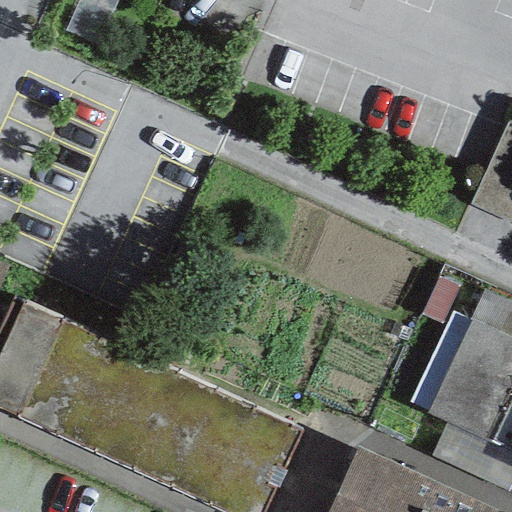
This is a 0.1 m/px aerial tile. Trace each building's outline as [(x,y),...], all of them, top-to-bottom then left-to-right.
[(511,126),(505,123),(468,206),(511,225),(511,126)] [(0,307),(4,309),(25,257),(0,247),(0,307)] [(511,302),(483,289),(481,294),(468,320),(451,312),(409,402),(446,419),(429,455),(509,492),(511,485),(511,302)] [(265,511),(302,436),(40,313),(0,396),(0,407),(222,511),(265,511)] [(493,511),(495,509),(356,446),(325,511),(493,511)]
